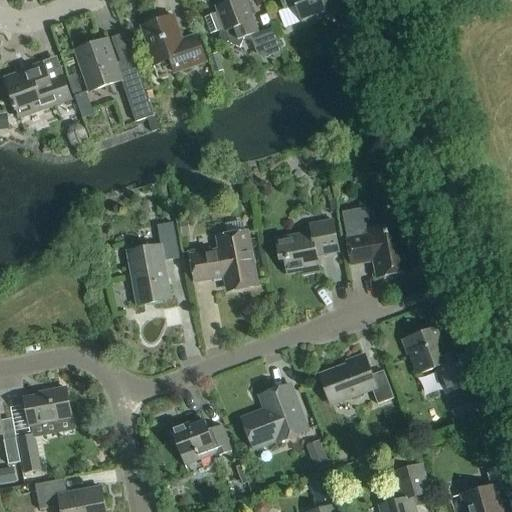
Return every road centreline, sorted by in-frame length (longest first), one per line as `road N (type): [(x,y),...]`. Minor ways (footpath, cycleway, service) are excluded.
road 1 (residential): [(116,401),(366,309),(425,302)]
road 2 (residential): [(116,401),(96,367),(66,358),(0,371)]
